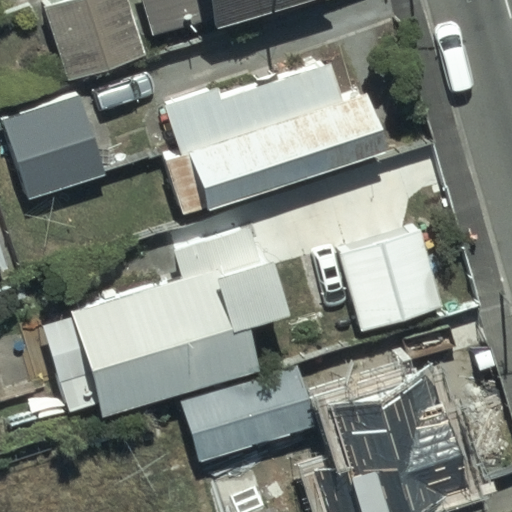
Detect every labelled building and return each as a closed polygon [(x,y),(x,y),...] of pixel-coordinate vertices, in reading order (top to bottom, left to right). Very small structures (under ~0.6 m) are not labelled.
[(123,0),(33,0),(61,77),(141,49),(123,0)] [(133,0),(143,31),(201,14),(203,19),(267,0),(133,0)] [(213,90),(210,81),(154,98),(170,149),(155,154),(173,210),(377,146),(357,85),(332,92),(320,56),(213,90)] [(74,88),(0,111),(0,130),(20,195),(102,169),(74,88)] [(250,213),(160,238),(169,267),(58,302),(71,354),(48,361),(57,402),(85,394),(89,409),(148,390),(156,415),(174,409),(189,456),(297,422),(310,467),(294,469),(305,511),(309,511),(323,508),(324,511),(362,511),(359,497),(449,476),(418,357),(311,387),(316,406),(306,409),(290,358),(252,368),(232,309),(272,298),(250,213)] [(413,220),(331,243),(354,322),(435,299),(413,220)]
